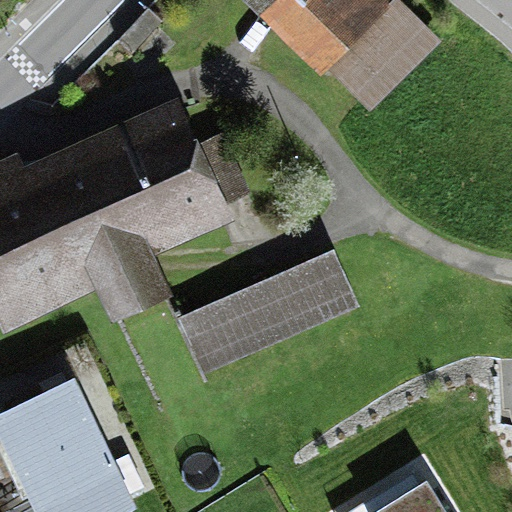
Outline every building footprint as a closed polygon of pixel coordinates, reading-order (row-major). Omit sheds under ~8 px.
[(414,24),(391,0),(262,0),(326,63),(328,61),(352,84),(414,24)] [(17,159),(0,167),(0,317),(3,324),(99,279),(113,309),(162,288),(136,232),(209,197),(212,205),(245,190),(219,136),(189,150),(177,125),(32,191),(17,159)] [(202,369),(339,309),(318,263),(180,323),(202,369)] [(68,382),(0,414),(0,421),(43,511),(116,511),(127,505),(68,382)] [(445,511),(426,480),(373,511),(445,511)]
